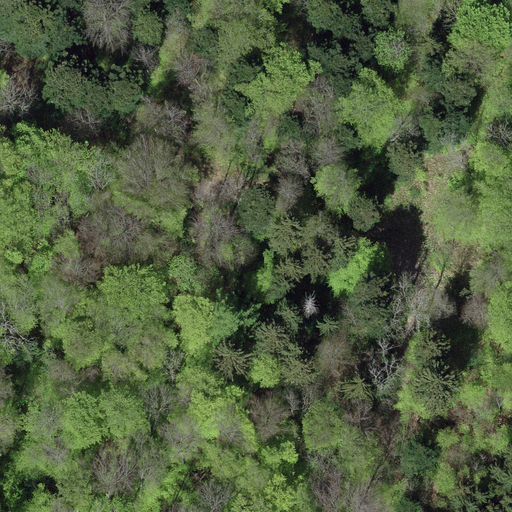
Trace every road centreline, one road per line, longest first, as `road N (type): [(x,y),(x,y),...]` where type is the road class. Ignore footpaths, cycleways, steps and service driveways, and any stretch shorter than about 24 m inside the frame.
road 1 (track): [(0,172),(180,193),(209,180),(333,221),(394,272),(408,303),(406,343),(366,511)]
road 2 (track): [(209,180),(102,77),(62,25),(55,0)]
road 3 (track): [(293,204),(452,177),(511,138)]
